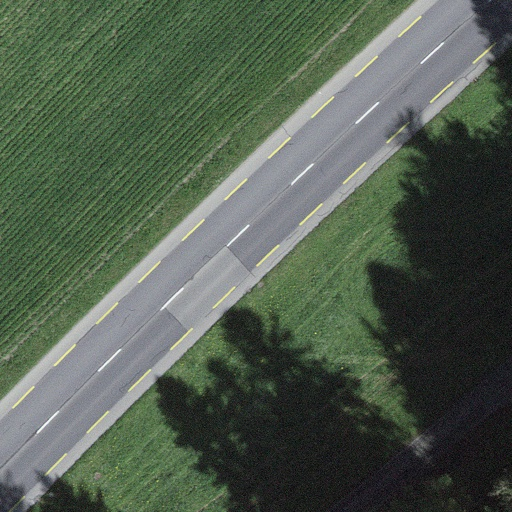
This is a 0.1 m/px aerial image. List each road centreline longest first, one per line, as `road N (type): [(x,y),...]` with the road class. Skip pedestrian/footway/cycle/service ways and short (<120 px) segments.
road 1 (primary): [(0,468),(487,0)]
road 2 (track): [(511,368),(339,511)]
